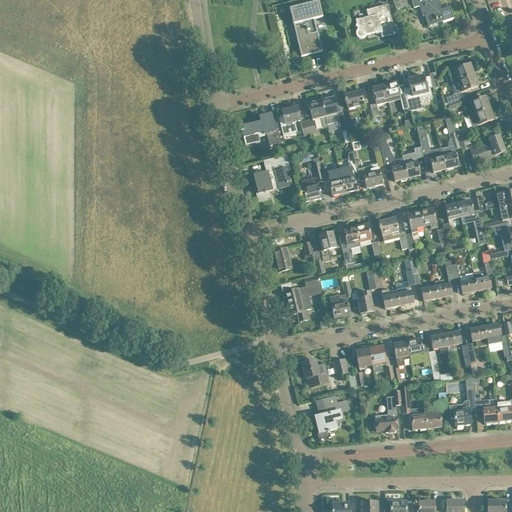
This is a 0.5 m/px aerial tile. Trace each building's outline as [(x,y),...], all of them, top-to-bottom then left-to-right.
[(306,22),(314,20),(314,19),(322,17),(319,6),(318,2),(323,1),(323,0),(300,0),(302,6),(289,9),(293,25),(295,25),(298,37),(296,38),(301,57),(322,52),(321,48),(317,33),(309,35),(308,31),(309,31),(309,28),(307,29),(306,22)] [(406,0),(392,0),(396,10),(408,6),(406,0)] [(440,0),(410,0),(414,9),(419,7),(422,17),(425,16),(428,27),(429,27),(430,30),(438,27),(437,24),(453,19),(450,7),(442,10),(439,1),(440,0)] [(395,34),(388,5),(366,11),(368,18),(355,21),(357,29),(356,33),(356,35),(357,37),(358,38),(360,39),(363,39),(364,38),(366,36),(366,35),(380,32),(382,38),(395,34)] [(511,22),(503,26),(511,52),(511,22)] [(448,73),(452,83),(452,84),(474,76),(470,64),(462,67),(461,64),(459,64),(457,64),(455,66),(457,69),(448,73)] [(433,90),(440,88),(435,73),(429,75),(433,90)] [(422,109),(419,98),(432,95),(430,88),(427,89),(426,84),(426,82),(425,82),(424,76),(422,77),(421,75),(415,77),(415,78),(408,80),(412,96),(406,97),(409,109),(410,112),(422,109)] [(462,99),(460,93),(462,92),(462,93),(478,87),(476,82),(478,82),(476,76),(474,77),(474,76),(452,84),(452,83),(451,84),(455,95),(445,98),(447,104),(462,99)] [(396,83),(384,86),(388,103),(400,100),(403,110),(409,109),(406,97),(403,86),(397,87),(396,83)] [(388,103),(384,86),(372,89),(376,105),(370,106),(371,111),(373,118),(379,117),(376,106),(388,103)] [(345,100),(344,100),(347,109),(342,111),(343,115),(348,131),(353,130),(349,114),(365,110),(360,92),(352,94),(352,92),(346,94),(347,95),(344,96),(345,100)] [(466,98),(462,99),(447,104),(449,111),(464,105),(468,117),(489,109),(485,97),(468,104),(466,98)] [(337,115),(334,99),(328,100),(328,98),(321,100),(322,101),(321,102),(327,125),(338,123),(340,133),(348,131),(343,115),(338,116),(337,115)] [(327,125),(321,102),(308,105),(312,120),(307,122),(310,136),(316,134),(312,121),(320,119),(322,129),(327,128),(327,125)] [(282,116),(278,117),(283,137),(297,133),(295,123),(300,121),(297,108),(281,112),(282,116)] [(477,126),(493,121),(489,109),(468,117),(472,128),(467,130),(469,136),(479,132),(477,126)] [(373,118),(371,111),(365,112),(368,126),(374,124),(373,118)] [(242,129),(241,129),(241,132),(242,132),(246,145),(259,142),(259,138),(266,136),(269,147),(278,144),(272,118),(271,114),(265,116),(259,117),(261,123),(253,125),(252,122),(243,125),(244,127),(241,128),(242,129)] [(310,136),(307,122),(300,123),(304,137),(310,136)] [(499,136),(495,137),(494,133),(497,131),(495,126),(485,130),(490,144),(470,151),(475,165),(496,158),(497,161),(505,158),(503,154),(505,153),(499,136)] [(455,153),(454,151),(461,149),(458,140),(457,140),(457,139),(457,140),(455,134),(449,135),(450,139),(448,144),(448,147),(448,148),(441,149),(446,170),(459,167),(455,153)] [(425,137),(418,139),(421,148),(423,158),(424,163),(430,162),(433,173),(446,170),(441,149),(429,152),(425,137)] [(464,138),(458,140),(461,149),(462,152),(469,150),(464,138)] [(407,179),(402,159),(395,160),(385,142),(379,144),(381,151),(385,169),(386,173),(392,171),(394,182),(407,179)] [(385,169),(381,151),(379,144),(374,145),(375,148),(373,149),(377,164),(370,166),(371,167),(357,170),(358,174),(360,182),(365,181),(366,189),(368,189),(369,190),(375,189),(374,187),(382,185),(379,171),(385,169)] [(423,158),(421,148),(414,149),(416,159),(423,158)] [(291,171),(287,156),(263,161),(264,168),(269,167),(270,172),(253,176),(253,177),(254,177),(256,185),(255,185),(257,194),(258,194),(259,195),(264,193),(264,195),(266,194),(265,193),(272,191),(272,189),(278,188),(279,189),(289,187),(288,185),(294,184),(292,177),(287,178),(285,172),(291,171)] [(417,162),(411,163),(410,157),(402,159),(407,179),(420,176),(417,162)] [(349,167),(338,169),(344,194),(356,191),(353,178),(353,175),(358,174),(357,170),(354,159),(348,161),(349,167)] [(319,163),(313,164),(318,183),(323,182),(320,167),(319,163)] [(326,166),(320,167),(323,182),(329,181),(329,183),(332,197),(344,194),(338,169),(327,172),(326,166)] [(318,186),(315,187),(314,179),(301,182),(306,203),(321,200),(318,186)] [(511,205),(511,191),(497,194),(498,201),(484,204),(485,211),(499,208),(511,205)] [(483,198),(476,200),(479,211),(479,212),(485,211),(484,204),(483,198)] [(470,201),(457,204),(461,218),(462,225),(473,222),(477,240),(485,238),(484,232),(482,227),(479,212),(479,211),(473,213),(470,201)] [(461,218),(457,204),(444,207),(448,221),(461,218)] [(489,225),(482,227),(484,232),(490,230),(494,230),(511,225),(511,205),(499,208),(502,222),(495,224),(489,225)] [(437,228),(432,210),(420,213),(423,228),(430,226),(431,230),(437,228)] [(423,228),(420,213),(407,216),(411,234),(405,236),(408,249),(409,252),(416,251),(413,238),(418,236),(416,229),(423,228)] [(379,229),(380,229),(383,242),(399,238),(402,251),(408,249),(405,236),(405,233),(398,234),(395,219),(379,222),(380,227),(379,227),(379,229)] [(442,225),(443,230),(446,242),(453,241),(449,224),(442,225)] [(371,241),(367,225),(355,228),(359,244),(371,241)] [(511,225),(494,230),(495,236),(499,235),(503,252),(511,250),(511,225)] [(359,244),(355,228),(343,231),(347,246),(359,244)] [(446,242),(443,230),(437,231),(440,244),(446,242)] [(336,248),(332,233),(319,237),(322,251),(320,252),(323,261),(315,262),(318,274),(325,273),(322,263),(331,261),(330,255),(328,250),(336,248)] [(285,245),(272,249),(273,252),(272,252),(278,273),(279,273),(292,270),(288,257),(304,253),(307,265),(315,263),(312,253),(309,239),(305,240),(305,241),(308,240),(309,242),(290,247),(290,245),(290,244),(285,246),(285,245)] [(378,242),(371,244),(375,259),(381,257),(378,242)] [(348,249),(342,251),(345,263),(351,261),(348,249)] [(511,250),(489,255),(490,260),(511,255),(511,250)] [(488,252),(482,253),(484,265),(486,276),(492,274),(490,264),(490,260),(489,255),(488,252)] [(415,285),(419,284),(415,261),(410,262),(415,285)] [(415,285),(410,262),(404,263),(409,286),(415,285)] [(454,282),(451,266),(450,262),(445,263),(446,273),(447,272),(449,283),(454,282)] [(352,273),(359,272),(358,264),(351,265),(352,273)] [(454,282),(460,281),(456,265),(451,266),(454,282)] [(372,269),(366,270),(367,277),(370,291),(376,289),(373,275),(372,269)] [(382,288),(379,274),(378,269),(372,269),(373,275),(376,289),(382,288)] [(292,271),(283,274),(287,285),(296,283),(292,271)] [(481,279),(480,273),(473,274),(476,292),(491,289),(488,277),(481,279)] [(476,292),(473,274),(465,275),(466,282),(460,283),(462,295),(476,292)] [(323,294),(321,285),(319,277),(304,280),(305,288),(283,293),(284,296),(283,296),(284,299),(285,299),(289,316),(297,314),(299,323),(309,320),(306,311),(311,310),(308,298),(323,294)] [(450,285),(443,286),(442,281),(434,283),(435,288),(438,300),(452,297),(450,285)] [(343,283),(345,295),(339,296),(338,296),(329,298),(330,306),(326,307),(328,316),(333,315),(334,320),(336,319),(336,321),(342,320),(342,318),(350,317),(347,300),(346,300),(346,298),(351,297),(351,295),(349,282),(343,283)] [(399,307),(396,290),(395,287),(381,289),(385,310),(399,307)] [(413,304),(411,292),(410,288),(396,290),(399,307),(413,304)] [(435,288),(421,291),(423,302),(438,300),(435,288)] [(353,295),(351,295),(351,297),(352,301),(354,309),(358,308),(360,315),(362,314),(362,316),(367,315),(367,313),(374,312),(370,294),(370,292),(362,293),(363,296),(363,298),(358,300),(357,297),(356,295),(353,295)] [(511,335),(510,328),(509,323),(503,324),(506,336),(511,335)] [(501,337),(498,325),(484,327),(488,346),(501,343),(500,337),(501,337)] [(488,346),(484,327),(470,330),(472,342),(475,342),(476,348),(488,346)] [(461,345),(459,332),(444,335),(447,347),(448,347),(461,345)] [(447,347),(444,335),(430,338),(432,350),(439,349),(440,354),(448,352),(448,347),(447,347)] [(506,336),(500,337),(501,343),(501,345),(504,358),(506,358),(511,357),(510,355),(509,348),(506,336)] [(420,340),(406,343),(410,359),(410,363),(422,361),(423,363),(424,368),(431,366),(429,355),(422,357),(421,354),(423,353),(420,340)] [(410,359),(406,343),(393,345),(397,367),(404,366),(403,360),(410,359)] [(467,345),(470,363),(472,377),(478,376),(472,344),(467,345)] [(470,363),(467,345),(461,347),(465,364),(470,363)] [(386,365),(382,347),(376,349),(375,347),(369,349),(372,365),(373,373),(383,372),(382,365),(386,365)] [(372,365),(369,349),(362,350),(362,351),(356,353),(359,370),(365,369),(365,367),(372,365)] [(435,352),(428,353),(434,382),(440,380),(435,352)] [(345,360),(333,363),(337,376),(353,372),(350,359),(345,361),(345,360)] [(315,361),(301,364),(305,380),(308,379),(310,388),(328,384),(324,366),(317,368),(315,361)] [(392,368),(385,369),(387,382),(394,381),(392,370),(392,368)] [(399,369),(392,370),(394,381),(394,384),(401,383),(399,369)] [(355,375),(356,379),(357,389),(364,388),(362,373),(355,375)] [(410,411),(409,403),(408,388),(401,389),(403,416),(410,415),(410,417),(409,417),(409,424),(411,423),(412,431),(426,430),(425,410),(410,411)] [(476,411),(474,395),(474,391),(467,392),(468,402),(465,402),(462,405),(448,407),(450,419),(454,418),(454,427),(457,427),(457,429),(463,428),(463,426),(471,426),(469,411),(476,411)] [(400,392),(394,392),(394,398),(386,399),(388,416),(374,417),(375,420),(376,432),(385,431),(386,434),(396,433),(396,430),(398,430),(396,410),(396,407),(401,406),(400,392)] [(447,411),(446,399),(446,393),(439,394),(440,412),(447,411)] [(498,423),(496,404),(496,400),(480,401),(480,394),(474,395),(476,411),(483,410),(484,424),(498,423)] [(342,418),(340,412),(349,410),(347,402),(337,404),(336,397),(316,402),(318,410),(325,408),(327,415),(315,418),(321,441),(331,439),(329,431),(337,430),(334,420),(342,418)] [(511,421),(511,418),(510,403),(496,404),(498,423),(511,421)] [(442,414),(427,415),(427,410),(425,410),(426,430),(441,429),(440,421),(442,420),(442,414)] [(445,500),(445,511),(463,511),(463,500),(445,500)] [(505,511),(505,501),(487,501),(487,511),(505,511)] [(419,509),(413,510),(412,511),(434,511),(434,502),(418,502),(419,509)] [(377,511),(377,503),(361,503),(361,511),(377,511)] [(406,503),(390,503),(390,511),(412,511),(412,509),(406,509),(406,503)]
